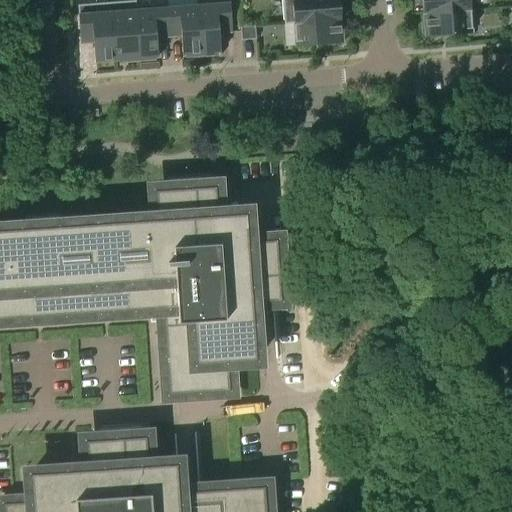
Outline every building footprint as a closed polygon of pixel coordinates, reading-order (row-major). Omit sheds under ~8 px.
[(139,58),(135,5),(136,5),(136,0),(110,2),(114,60),(125,59),(125,63),(139,62),(139,58)] [(229,0),(196,0),(197,5),(198,5),(201,53),(205,53),(205,57),(221,56),(219,33),(232,32),(229,0)] [(282,0),(284,24),(294,23),(294,22),(341,18),(339,0),(282,0)] [(470,9),(469,0),(422,0),(423,12),(470,9)] [(114,60),(110,2),(78,5),(81,43),(94,42),(95,61),(114,60)] [(157,37),(169,36),(167,7),(168,7),(167,3),(136,5),(135,5),(139,58),(158,56),(157,37)] [(198,5),(197,5),(168,7),(167,7),(169,36),(181,35),(183,54),(201,53),(198,5)] [(472,33),(470,9),(423,12),(425,36),(439,35),(439,36),(446,36),(446,35),(472,33)] [(343,43),(341,18),(294,22),(294,23),(296,46),(321,44),(321,45),(329,45),(329,44),(343,43)] [(240,26),(241,40),(256,39),(255,25),(240,26)] [(0,319),(35,317),(36,327),(95,323),(94,313),(150,309),(151,322),(164,322),(169,395),(230,390),(228,362),(257,359),(253,302),(282,300),(281,284),(290,284),(288,254),(279,254),(277,239),(249,241),(247,212),(218,214),(216,185),(200,186),(200,177),(170,179),(170,189),(155,190),(157,218),(59,225),(58,216),(28,218),(29,227),(0,229),(0,319)] [(32,501),(3,503),(3,511),(277,511),(276,500),(267,501),(266,485),(180,491),(178,462),(149,464),(147,436),(131,437),(131,427),(101,429),(101,439),(86,440),(88,469),(30,473),(32,501)]
